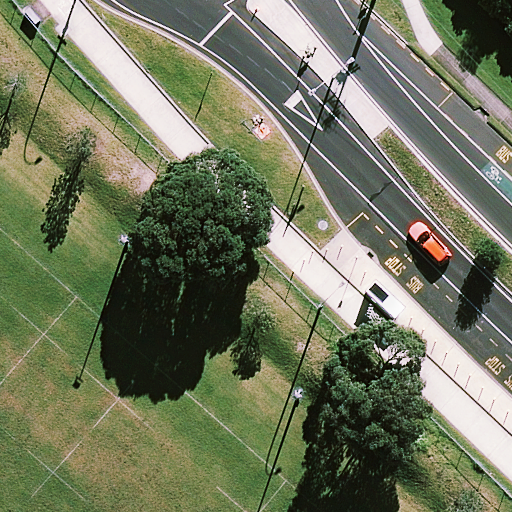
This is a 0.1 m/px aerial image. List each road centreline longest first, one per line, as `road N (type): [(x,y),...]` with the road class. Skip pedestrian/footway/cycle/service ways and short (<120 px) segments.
road 1 (secondary): [(511,318),(383,195),(280,78),(181,0)]
road 2 (secondary): [(316,0),(447,160),(511,222)]
